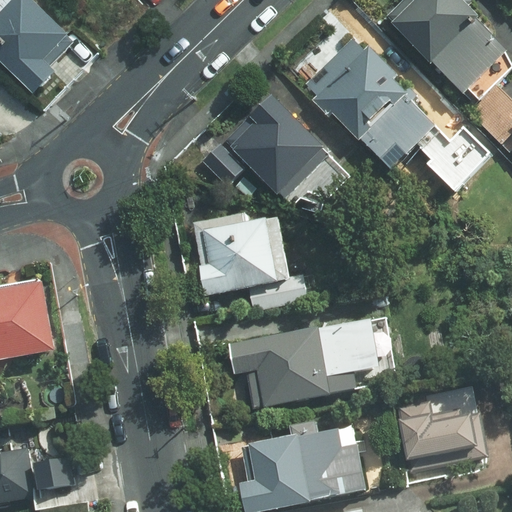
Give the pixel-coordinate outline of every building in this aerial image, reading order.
[(50,61),(71,43),(35,0),(0,0),(0,51),(6,46),(10,51),(3,58),(35,96),(60,75),(50,61)] [(92,18),(100,26),(117,10),(109,2),(110,0),(53,0),(82,28),(92,18)] [(507,55),(474,21),(476,19),(468,10),(472,7),(464,0),(406,0),(387,18),(392,23),(389,26),(430,69),(431,67),(461,99),(507,55)] [(305,87),(316,98),(311,103),(327,120),(330,117),(358,145),(360,143),(390,174),(434,131),(411,106),(419,98),(410,89),(404,96),(392,84),(398,78),(385,64),(384,64),(368,48),(364,52),(352,40),(305,87)] [(511,100),(500,89),(473,119),(511,155),(511,100)] [(324,154),(270,98),(225,142),(232,149),(229,152),(276,200),(324,154)] [(493,158),(465,128),(450,142),(442,133),(421,152),(432,163),(427,168),(453,195),(493,158)] [(220,147),(203,165),(227,189),(242,173),(231,162),(233,160),(220,147)] [(291,308),(287,286),(289,286),(278,221),(247,226),(245,217),(192,226),(204,300),(250,293),(253,314),(291,308)] [(0,363),(59,352),(45,282),(0,290),(0,363)] [(369,325),(228,348),(233,379),(233,382),(247,380),(252,414),(329,401),(329,399),(356,394),(353,378),(377,374),(369,325)] [(430,418),(397,424),(405,466),(470,455),(472,464),(488,461),(480,418),(431,427),(430,418)] [(238,486),(243,511),(274,511),(365,496),(356,450),(341,452),(338,432),(316,436),(315,427),(288,432),(290,440),(241,449),(247,484),(238,486)] [(28,455),(0,460),(0,506),(36,500),(28,455)] [(76,458),(40,462),(43,493),(79,489),(76,458)]
